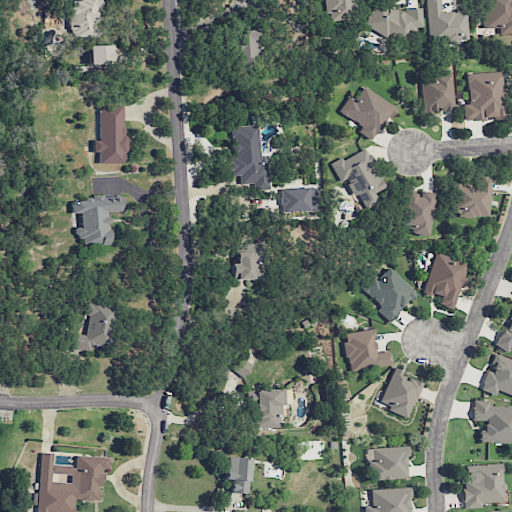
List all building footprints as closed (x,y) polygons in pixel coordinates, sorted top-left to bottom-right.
[(100,0),(77,0),(77,2),(71,2),(71,33),(96,33),(96,11),(101,11),(100,0)] [(465,11),(440,12),(439,0),(425,0),(426,42),(465,42),(465,11)] [(511,0),(481,0),(483,29),(497,28),(497,34),(511,33),(511,0)] [(420,7),(368,9),(370,36),(413,34),(413,27),(421,27),(420,7)] [(235,31),(236,65),(257,64),(256,30),(235,31)] [(88,45),(88,61),(116,62),(117,46),(88,45)] [(466,73),(467,104),(462,105),(463,120),(503,119),(501,72),(466,73)] [(420,83),(421,111),(452,110),(450,73),(431,74),(432,83),(420,83)] [(393,106),(363,87),(355,100),(349,96),(338,112),(361,126),(357,132),(371,141),(393,106)] [(124,105),(97,105),(97,153),(98,153),(98,163),(124,163),(124,105)] [(260,158),(258,125),(231,127),(234,157),(230,158),(231,176),(239,176),(239,184),(252,183),(253,189),(267,188),(265,157),(260,158)] [(330,164),(338,182),(344,179),(352,196),(357,194),(363,209),(377,203),(373,193),(382,189),(364,149),(330,164)] [(486,218),(490,177),(476,176),(475,186),(451,184),(449,215),(486,218)] [(309,211),(308,188),(280,189),(281,212),(309,211)] [(426,235),(434,193),(420,191),(419,196),(403,193),(396,230),(426,235)] [(108,212),(121,212),(121,196),(70,199),(71,213),(79,213),(80,229),(79,229),(80,246),(110,244),(108,212)] [(231,280),(263,278),(262,243),(243,244),(243,252),(236,252),(236,264),(231,264),(231,280)] [(422,292),(439,298),(437,304),(452,309),(466,263),(434,254),(422,292)] [(380,307),(376,311),(388,322),(415,292),(387,268),(378,278),(373,274),(360,288),(380,307)] [(84,336),(72,333),(69,346),(90,352),(91,345),(105,348),(115,309),(85,301),(82,314),(89,316),(84,336)] [(509,348),(511,350),(511,314),(494,345),(506,353),(509,348)] [(389,351),(376,352),(373,329),(343,333),(347,371),(391,366),(389,351)] [(511,360),(495,355),(489,372),(486,371),(479,390),(495,396),(497,391),(511,396),(511,360)] [(243,377),(252,365),(239,356),(231,368),(243,377)] [(409,416),(420,382),(405,377),(406,372),(392,368),(379,407),(409,416)] [(280,427),(279,406),(284,405),(284,390),(250,391),(250,406),(251,406),(252,428),(280,427)] [(511,442),(511,406),(489,406),(489,401),(472,400),(472,421),(484,421),(484,430),(478,430),(478,442),(511,442)] [(372,448),(372,460),(367,461),(368,481),(407,479),(405,446),(372,448)] [(36,511),(72,511),(73,500),(99,502),(100,469),(109,470),(109,457),(75,456),(74,466),(51,465),(52,453),(39,453),(36,511)] [(247,493),(248,458),(225,457),(224,479),(230,480),(230,493),(247,493)] [(501,463),(465,466),(466,481),(462,481),(464,509),(480,508),(480,503),(503,502),(501,463)] [(370,489),(370,506),(363,506),(363,511),(409,511),(408,488),(370,489)]
